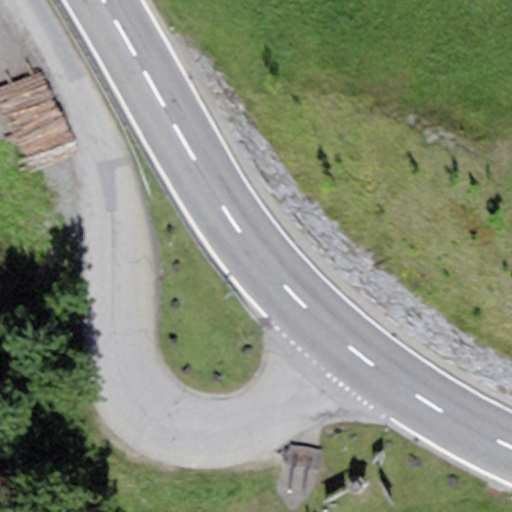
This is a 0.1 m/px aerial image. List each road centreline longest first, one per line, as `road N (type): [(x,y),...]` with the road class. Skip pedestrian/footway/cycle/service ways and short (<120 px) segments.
road 1 (unclassified): [(23,0),(100,148),(114,220),(122,357),(144,407),(179,431),(241,430),(304,393),(350,349)]
road 2 (secondary): [(350,349),(243,239),(103,0)]
road 3 (secondary): [(511,449),(450,418),(350,349)]
